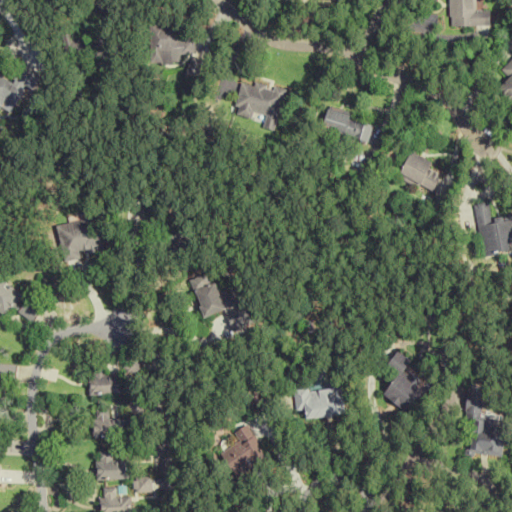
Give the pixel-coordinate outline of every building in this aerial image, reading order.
[(489,25),(489,10),(475,10),(475,0),(448,0),(448,25),(489,25)] [(176,23),(149,24),(149,65),(180,64),(180,55),(193,55),(193,39),(176,40),(176,23)] [(107,57),(105,33),(64,37),(66,61),(107,57)] [(183,73),(193,80),(203,63),(193,57),(183,73)] [(511,59),(503,68),(511,78),(503,86),(511,96),(511,59)] [(12,81),(0,74),(0,105),(10,111),(34,72),(21,65),(12,81)] [(273,131),(283,92),(241,80),(231,116),(260,124),(259,127),(273,131)] [(368,142),(373,122),(327,110),(322,130),(368,142)] [(435,162),(412,151),(399,176),(433,193),(443,174),(432,168),(435,162)] [(484,257),(511,252),(511,214),(492,217),(490,201),(476,203),(484,257)] [(104,251),(98,217),(56,225),(62,259),(104,251)] [(0,312),(6,317),(23,295),(0,276),(0,312)] [(205,317),(235,304),(229,289),(219,293),(214,282),(194,291),(205,317)] [(42,308),(29,298),(19,312),(32,322),(42,308)] [(383,395),(412,416),(431,390),(405,371),(413,361),(399,350),(385,368),(397,377),(383,395)] [(103,375),(103,368),(87,368),(87,395),(119,395),(119,375),(103,375)] [(294,411),(304,410),(305,419),(344,414),(340,385),(292,391),(294,411)] [(471,453),(506,457),(511,421),(481,418),(485,387),(470,386),(465,422),(475,423),(471,453)] [(91,438),(127,438),(127,419),(107,419),(107,410),(91,410),(91,438)] [(232,432),(237,443),(220,451),(232,476),(264,461),(248,425),(232,432)] [(94,480),(125,480),(125,461),(110,461),(110,451),(94,451),(94,480)] [(149,492),(149,478),(133,478),(133,492),(149,492)] [(113,488),(98,488),(98,511),(128,511),(129,497),(113,497),(113,488)]
